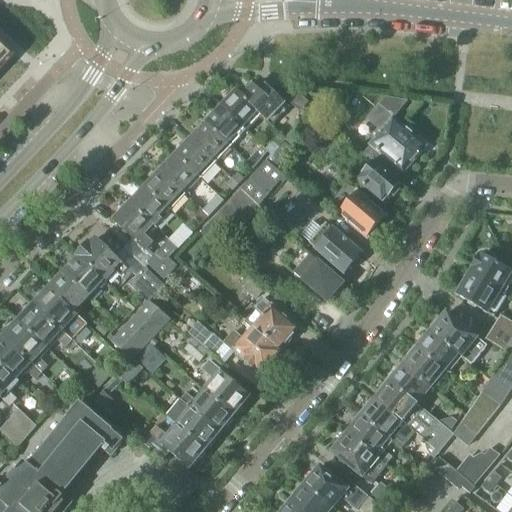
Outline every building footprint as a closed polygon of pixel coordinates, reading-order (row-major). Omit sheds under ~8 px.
[(0,69),(5,64),(10,59),(11,58),(10,57),(4,51),(0,47),(0,69)] [(252,87),(242,98),(241,99),(260,117),(271,127),(288,109),(265,88),(260,94),(252,87)] [(226,103),(220,109),(245,133),(260,117),(241,99),(242,98),(236,93),(235,94),(232,94),(226,100),(226,103)] [(206,124),(205,125),(230,149),(245,133),(220,109),(214,115),(211,115),(205,121),(206,124)] [(364,155),(373,162),(394,181),(402,172),(405,169),(407,170),(422,153),(420,151),(423,148),(379,110),(370,121),(384,132),(372,146),(364,155)] [(196,135),(190,141),(215,165),(230,149),(205,125),(204,126),(201,126),(196,132),(196,135)] [(300,139),(291,130),(288,134),(291,137),(286,142),(292,147),(300,139)] [(326,143),(319,150),(327,157),(337,145),(330,138),(326,143)] [(176,156),(175,157),(199,181),(215,165),(190,141),(184,147),(181,147),(175,153),(176,156)] [(273,154),(266,162),(274,170),(281,162),(292,150),(284,143),(273,155),(273,154)] [(261,148),(246,164),(252,170),(267,154),(261,148)] [(166,167),(160,173),(184,197),(199,181),(175,157),(174,158),(171,158),(165,164),(166,167)] [(283,177),(274,170),(266,162),(251,180),(267,195),(283,177)] [(394,181),(373,162),(356,183),(381,204),(386,198),(388,200),(390,197),(393,199),(400,191),(397,189),(400,186),(394,181)] [(145,188),(144,189),(169,213),(184,197),(160,173),(153,179),(150,179),(145,185),(145,188)] [(237,174),(231,180),(238,186),(243,181),(237,174)] [(238,186),(231,180),(226,186),(232,192),(238,186)] [(328,206),(338,215),(366,239),(368,236),(371,236),(376,231),(376,228),(384,217),(346,185),(328,206)] [(135,199),(130,204),(154,228),(169,213),(144,189),(143,190),(140,190),(135,196),(135,199)] [(240,191),(218,214),(232,228),(237,232),(259,209),(254,204),(240,191)] [(154,228),(130,204),(128,206),(125,206),(120,211),(120,214),(113,222),(145,253),(152,245),(146,240),(156,229),(154,228)] [(207,206),(201,212),(207,218),(213,212),(207,206)] [(207,218),(201,212),(199,210),(184,227),(192,234),(207,218)] [(307,244),(315,251),(343,275),(347,270),(349,271),(354,266),(352,264),(360,255),(324,224),(307,244)] [(171,244),(177,250),(183,244),(176,238),(171,244)] [(76,257),(78,259),(106,285),(116,274),(125,283),(132,275),(95,241),(89,247),(87,245),(76,257)] [(473,269),(469,277),(503,297),(507,290),(502,287),(508,278),(506,272),(494,265),(497,261),(485,253),(482,257),(481,257),(480,259),(478,258),(471,268),(473,269)] [(173,270),(165,263),(156,254),(146,265),(163,281),(173,270)] [(310,256),(293,275),(327,304),(328,302),(330,304),(339,294),(337,292),(342,285),(318,264),(319,263),(310,256)] [(64,274),(63,275),(88,298),(98,288),(100,291),(106,285),(78,259),(72,265),(69,264),(63,270),(64,274)] [(144,269),(135,278),(128,286),(147,304),(113,340),(108,336),(105,339),(110,343),(131,363),(170,322),(149,302),(163,287),(144,269)] [(176,275),(181,280),(187,275),(181,269),(176,275)] [(48,290),(75,316),(76,316),(81,310),(79,308),(88,298),(63,275),(63,276),(59,275),(53,281),(54,285),(48,290)] [(503,297),(469,277),(468,277),(465,278),(461,284),(462,288),(456,297),(493,319),(498,311),(496,309),(503,297)] [(242,290),(254,300),(263,290),(251,280),(242,290)] [(38,301),(33,306),(71,343),(77,336),(66,325),(75,316),(48,290),(47,291),(44,291),(37,298),(38,301)] [(244,322),(253,329),(284,355),(284,354),(282,352),(290,344),(290,340),(297,331),(262,300),(254,310),(250,306),(239,318),(244,322)] [(120,311),(126,317),(132,310),(126,304),(120,311)] [(18,322),(45,348),(53,339),(64,350),(71,343),(33,306),(28,312),(24,311),(17,319),(18,322)] [(431,332),(430,333),(461,358),(471,366),(486,348),(446,314),(439,322),(435,321),(430,328),(431,332)] [(485,341),(505,352),(511,340),(511,324),(500,318),(485,341)] [(95,329),(102,336),(110,327),(103,320),(95,329)] [(8,333),(3,338),(41,374),(47,368),(36,357),(45,348),(18,322),(17,323),(14,322),(7,330),(8,333)] [(244,322),(234,334),(224,345),(257,374),(259,372),(265,377),(274,366),(278,365),(283,360),(283,356),(284,355),(253,329),(244,322)] [(189,335),(201,345),(209,335),(197,325),(189,335)] [(421,338),(414,348),(444,373),(452,363),(455,366),(461,358),(430,333),(425,339),(421,338)] [(0,366),(14,380),(23,371),(34,381),(41,374),(3,338),(0,341),(0,366)] [(181,349),(195,361),(199,364),(207,354),(189,339),(181,349)] [(135,360),(144,369),(158,355),(149,345),(135,360)] [(408,361),(402,367),(433,392),(440,385),(437,382),(444,373),(414,348),(406,357),(408,361)] [(511,357),(507,354),(502,363),(511,369),(511,357)] [(119,377),(123,381),(129,386),(142,372),(132,363),(119,377)] [(511,369),(502,363),(496,371),(511,381),(511,369)] [(214,383),(205,394),(232,417),(233,415),(237,415),(243,409),(242,405),(247,398),(207,364),(201,372),(214,383)] [(18,384),(14,380),(0,366),(0,399),(9,408),(16,401),(9,394),(18,384)] [(393,372),(386,381),(417,406),(424,397),(427,400),(433,392),(402,367),(397,373),(393,372)] [(98,390),(100,388),(98,386),(106,378),(97,369),(87,380),(98,390)] [(511,381),(496,371),(491,379),(510,391),(511,388),(511,381)] [(98,386),(100,388),(108,396),(121,383),(111,373),(106,378),(98,386)] [(489,381),(486,387),(505,399),(510,391),(491,379),(489,381)] [(380,395),(375,401),(406,426),(424,441),(435,450),(449,433),(417,406),(386,381),(378,391),(380,395)] [(77,390),(81,394),(89,400),(94,394),(83,384),(77,390)] [(484,389),(480,395),(499,408),(505,399),(486,387),(484,389)] [(33,397),(41,404),(45,399),(38,392),(33,397)] [(183,393),(178,400),(218,433),(223,428),(227,428),(232,421),(231,418),(232,417),(205,394),(196,404),(183,393)] [(94,403),(104,411),(112,402),(102,394),(94,403)] [(185,417),(177,427),(204,450),(205,449),(209,450),(214,443),(213,439),(218,433),(178,400),(172,395),(167,402),(185,417)] [(480,395),(474,404),(493,416),(499,408),(480,395)] [(365,406),(357,416),(388,441),(396,431),(399,434),(406,426),(375,401),(370,407),(365,406)] [(0,511),(56,511),(57,511),(63,511),(69,505),(60,497),(99,449),(100,448),(111,457),(123,442),(94,418),(95,417),(79,403),(66,419),(67,420),(28,467),(24,463),(18,470),(15,468),(13,471),(13,472),(1,487),(0,487),(0,486),(0,511)] [(474,404),(468,413),(486,425),(493,416),(474,404)] [(18,411),(10,420),(28,437),(36,428),(18,411)] [(468,413),(462,421),(480,433),(486,425),(468,413)] [(352,429),(347,435),(385,466),(391,459),(380,450),(388,441),(357,416),(350,425),(352,429)] [(462,421),(457,430),(473,441),(480,433),(462,421)] [(0,431),(0,433),(17,450),(25,440),(7,424),(0,431)] [(204,450),(177,427),(168,439),(155,427),(148,435),(150,436),(142,445),(162,462),(163,461),(169,452),(189,469),(195,462),(199,462),(204,455),(203,451),(204,450)] [(473,441),(457,430),(453,436),(466,447),(467,447),(470,444),(470,445),(473,441)] [(385,466),(347,435),(346,435),(342,435),(336,442),(338,446),(331,453),(366,482),(373,473),(378,476),(385,466)] [(483,456),(493,464),(499,457),(489,450),(484,456),(483,456)] [(473,459),(473,460),(487,471),(493,464),(483,456),(480,455),(473,459)] [(473,460),(467,467),(481,479),(487,471),(473,460)] [(433,470),(439,475),(447,466),(441,461),(433,470)] [(439,475),(445,481),(453,471),(447,466),(439,475)] [(481,479),(467,467),(461,474),(475,486),(481,479)] [(304,486),(304,487),(331,510),(340,499),(346,503),(352,496),(319,468),(312,477),(309,477),(304,483),(304,486)] [(445,481),(451,486),(459,476),(453,471),(445,481)] [(493,473),(487,480),(495,487),(501,479),(493,473)] [(458,491),(460,488),(465,482),(459,476),(451,486),(458,491)] [(487,480),(480,488),(488,495),(495,487),(487,480)] [(465,482),(460,488),(469,495),(475,489),(465,482)] [(370,494),(387,508),(396,498),(380,485),(379,487),(377,486),(370,494)] [(295,497),(290,504),(299,511),(328,511),(331,510),(304,487),(303,488),(300,488),(295,494),(295,497)] [(358,509),(362,511),(383,511),(367,498),(358,509)]
